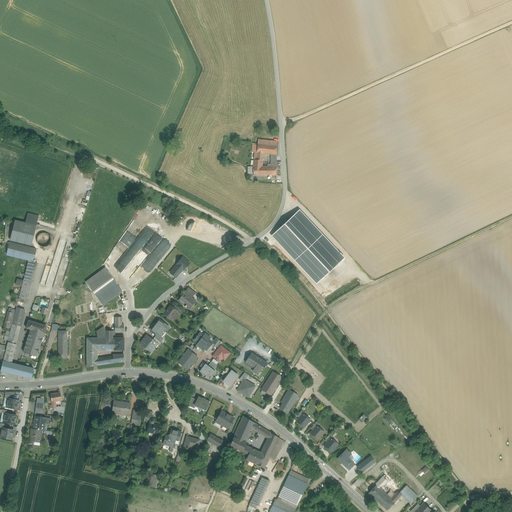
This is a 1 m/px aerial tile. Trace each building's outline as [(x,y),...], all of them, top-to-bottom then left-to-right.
[(232,140),(225,138),(222,151),(229,152),(232,140)] [(253,144),(252,152),(254,153),(263,154),(270,154),(276,155),(276,146),(262,144),(253,144)] [(263,157),(254,156),(253,161),(253,166),(253,167),(262,167),(263,157)] [(276,157),(270,157),(271,164),(267,164),(267,166),(276,166),(276,157)] [(267,166),(265,167),(265,175),(276,175),(276,166),(267,166)] [(253,167),(253,169),(253,176),(265,175),(265,167),(262,167),(253,167)] [(147,210),(154,214),(157,209),(149,205),(147,210)] [(127,245),(129,245),(146,212),(146,211),(142,209),(138,216),(136,216),(134,219),(134,222),(131,222),(122,238),(122,243),(127,245)] [(345,258),(299,210),(271,236),(316,285),(345,258)] [(25,223),(15,221),(10,240),(31,246),(36,226),(25,223)] [(147,230),(133,249),(139,253),(153,234),(147,230)] [(39,246),(41,247),(44,247),(47,246),(49,245),(51,242),(51,239),(50,236),(48,234),(45,233),(42,233),(40,234),(38,236),(37,238),(37,241),(37,243),(39,246)] [(9,243),(6,255),(7,255),(33,261),(36,250),(9,243)] [(116,267),(121,271),(123,269),(124,268),(129,263),(130,259),(126,258),(121,263),(124,254),(126,252),(126,250),(125,248),(120,247),(113,254),(113,257),(115,259),(111,258),(110,261),(114,262),(117,258),(115,267),(116,267)] [(170,273),(176,278),(183,269),(183,270),(189,263),(182,258),(177,264),(177,265),(170,273)] [(36,263),(28,261),(27,266),(23,281),(22,286),(19,296),(18,302),(25,304),(26,300),(27,300),(36,263)] [(105,268),(85,282),(102,305),(119,293),(121,292),(122,291),(105,268)] [(195,293),(190,289),(186,294),(192,298),(195,293)] [(186,294),(185,292),(178,301),(186,307),(189,310),(196,301),(192,298),(186,294)] [(183,311),(176,305),(173,309),(177,311),(180,314),(183,311)] [(173,309),(170,306),(163,316),(169,321),(177,311),(173,309)] [(6,318),(4,327),(8,328),(11,329),(12,324),(16,311),(12,310),(13,309),(9,309),(8,312),(6,318)] [(16,311),(12,324),(21,326),(25,312),(16,310),(16,311)] [(159,320),(151,331),(156,336),(159,338),(159,337),(160,338),(168,327),(159,320)] [(46,327),(29,321),(26,329),(30,330),(44,334),(46,327)] [(10,333),(8,342),(16,345),(21,326),(12,324),(11,329),(10,333)] [(23,352),(40,358),(42,352),(44,347),(40,346),(44,334),(30,330),(23,352)] [(67,331),(59,331),(59,358),(67,358),(67,331)] [(203,336),(200,334),(194,341),(198,344),(197,345),(202,349),(203,348),(207,350),(211,345),(212,344),(212,343),(208,341),(210,338),(205,334),(203,336)] [(147,336),(140,344),(141,345),(151,352),(157,344),(156,344),(156,343),(153,340),(147,336)] [(98,338),(87,338),(87,367),(97,366),(98,360),(98,351),(98,338)] [(106,338),(98,338),(98,351),(115,351),(115,338),(113,338),(106,338)] [(124,338),(115,338),(115,351),(124,351),(124,338)] [(216,338),(212,343),(212,344),(211,345),(214,348),(215,346),(219,341),(216,338)] [(3,360),(3,362),(11,364),(16,345),(8,342),(7,347),(3,360)] [(230,353),(221,346),(213,356),(220,362),(223,358),(225,360),(230,353)] [(188,351),(179,363),(188,369),(197,358),(188,351)] [(267,364),(251,354),(248,359),(245,363),(254,368),(253,371),(258,374),(262,368),(264,369),(267,364)] [(124,355),(115,355),(113,358),(114,364),(124,362),(124,355)] [(3,362),(0,371),(12,374),(34,380),(35,378),(37,370),(21,366),(14,365),(11,364),(3,362)] [(215,372),(205,365),(199,373),(209,380),(215,372)] [(238,376),(231,371),(224,381),(224,382),(224,383),(230,387),(238,376)] [(248,375),(245,373),(239,380),(242,382),(244,380),(245,381),(248,375)] [(278,380),(271,375),(265,384),(262,390),(271,395),(278,383),(276,382),(278,380)] [(245,381),(244,380),(242,382),(238,389),(239,392),(248,398),(255,386),(245,381)] [(289,390),(281,403),(283,404),(282,406),(289,411),(298,396),(289,390)] [(60,393),(50,395),(51,403),(52,402),(52,405),(52,408),(56,408),(55,402),(61,401),(60,393)] [(197,400),(192,398),(188,406),(194,409),(195,406),(197,400)] [(209,403),(198,398),(197,400),(195,406),(199,408),(198,409),(202,410),(202,409),(206,411),(209,403)] [(12,400),(8,399),(6,408),(17,410),(19,401),(12,400)] [(130,404),(114,402),(113,408),(112,414),(120,415),(124,416),(128,416),(130,404)] [(132,420),(140,421),(142,411),(133,410),(132,420)] [(303,410),(297,416),(299,419),(303,414),(303,415),(305,412),(303,410)] [(233,418),(221,411),(215,422),(227,429),(233,418)] [(9,414),(5,414),(4,423),(14,425),(16,416),(9,414)] [(303,415),(303,414),(299,419),(297,422),(303,428),(310,420),(303,415)] [(359,419),(362,423),(368,418),(365,414),(359,419)] [(243,416),(234,438),(246,444),(252,429),(254,423),(243,416)] [(46,418),(35,417),(33,429),(42,430),(44,431),(45,430),(45,424),(46,419),(46,418)] [(153,420),(151,419),(149,420),(149,422),(146,435),(147,435),(147,433),(157,435),(157,437),(159,426),(152,425),(153,423),(154,421),(153,420)] [(316,422),(311,429),(313,431),(317,427),(319,425),(316,422)] [(257,432),(260,427),(254,423),(252,429),(257,432)] [(313,431),(311,434),(317,440),(324,433),(317,427),(313,431)] [(6,429),(2,428),(2,429),(1,437),(12,439),(13,431),(6,429)] [(33,429),(31,429),(29,442),(41,443),(42,430),(33,429)] [(171,429),(169,436),(165,435),(163,445),(173,447),(175,441),(178,441),(180,432),(171,429)] [(260,453),(255,465),(264,470),(269,458),(278,438),(269,433),(267,439),(260,453)] [(330,434),(324,441),(327,443),(331,439),(333,437),(330,434)] [(222,442),(210,435),(207,441),(219,448),(222,442)] [(199,441),(187,437),(184,449),(183,452),(191,454),(193,447),(197,448),(199,441)] [(246,444),(234,438),(230,447),(242,452),(245,446),(246,444)] [(278,438),(269,458),(275,461),(284,442),(281,440),(278,438)] [(331,439),(327,443),(324,446),(331,452),(338,445),(331,439)] [(245,446),(242,452),(248,455),(251,449),(245,446)] [(260,453),(251,449),(248,455),(246,461),(253,464),(255,465),(260,453)] [(346,450),(337,459),(349,470),(354,464),(348,458),(351,454),(346,450)] [(371,457),(357,468),(362,473),(375,462),(371,457)] [(283,470),(285,463),(278,461),(274,472),(279,474),(281,469),(283,470)] [(290,473),(310,482),(311,481),(290,471),(290,473)] [(310,482),(290,473),(288,476),(307,485),(308,486),(310,482)] [(158,477),(153,475),(150,486),(155,487),(158,477)] [(307,485),(288,476),(278,497),(297,506),(307,485)] [(262,478),(249,506),(256,509),(269,481),(262,478)] [(254,483),(250,480),(246,489),(250,491),(254,483)] [(377,485),(368,494),(375,500),(377,497),(383,490),(377,485)] [(388,496),(380,505),(387,511),(395,503),(388,496)] [(297,506),(278,497),(277,501),(296,510),(297,506)] [(294,511),(296,510),(277,501),(275,500),(270,511),(269,511),(294,511)] [(424,503),(415,511),(430,511),(432,511),(424,503)]
